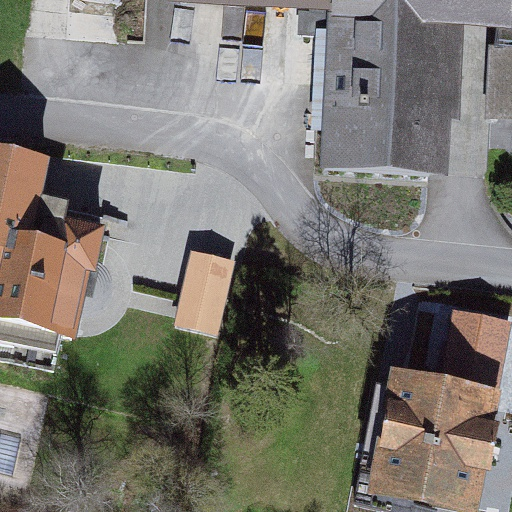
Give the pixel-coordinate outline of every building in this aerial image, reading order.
[(129,0),(129,4),(306,14),(297,169),(432,177),(441,31),(483,33),(485,0),(129,0)] [(511,55),(466,53),(462,124),(511,126),(511,55)] [(0,250),(29,256),(34,234),(44,183),(0,174),(0,250)] [(0,250),(0,342),(67,356),(89,245),(34,234),(29,256),(0,250)] [(223,329),(237,251),(191,243),(178,322),(223,329)] [(322,495),(421,511),(443,511),(462,402),(341,382),(322,495)]
